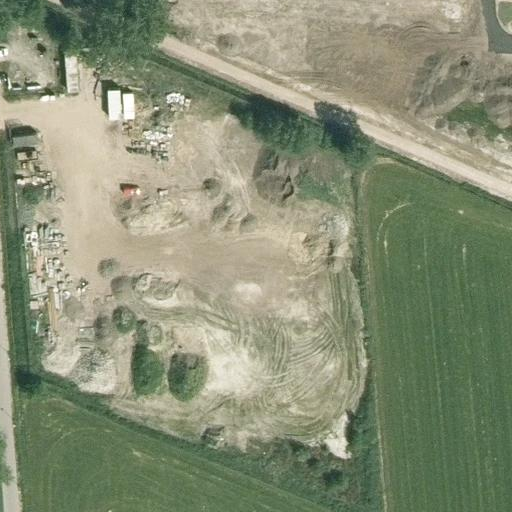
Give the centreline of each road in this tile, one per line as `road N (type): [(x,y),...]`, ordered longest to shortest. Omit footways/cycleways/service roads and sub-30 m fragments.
road 1 (track): [(67,0),(511,191)]
road 2 (unclassified): [(12,511),(0,358)]
